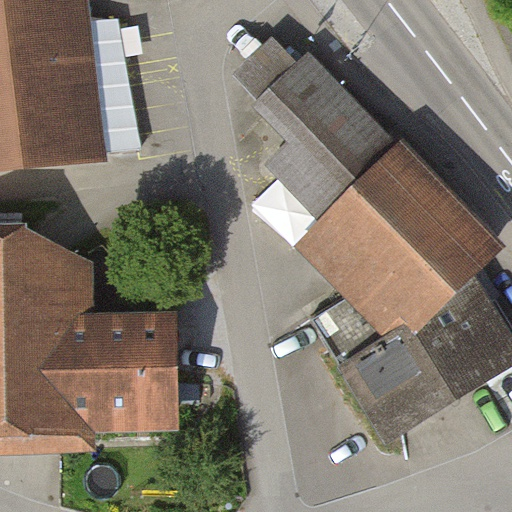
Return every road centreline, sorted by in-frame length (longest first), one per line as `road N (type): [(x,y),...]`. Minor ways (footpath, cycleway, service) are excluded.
road 1 (residential): [(244,0),(219,18),(205,54),(277,511)]
road 2 (secondary): [(511,161),(388,0)]
road 3 (residential): [(394,511),(511,467)]
